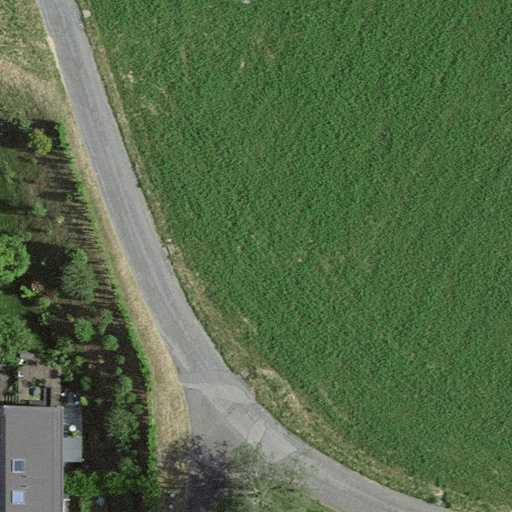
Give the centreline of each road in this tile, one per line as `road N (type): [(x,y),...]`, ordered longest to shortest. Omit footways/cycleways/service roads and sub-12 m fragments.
road 1 (residential): [(217,399),(181,345),(121,205),(57,0)]
road 2 (residential): [(404,511),(352,493),(217,399)]
